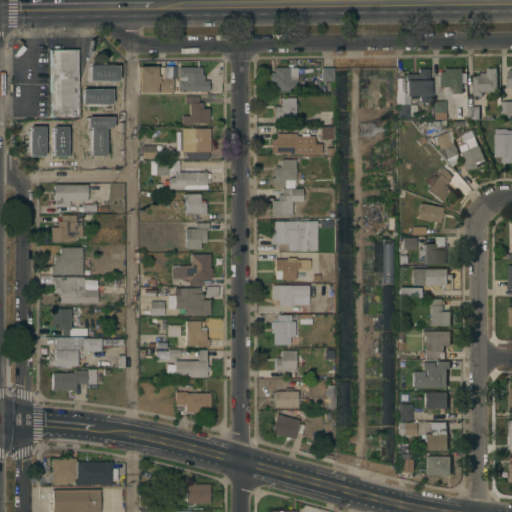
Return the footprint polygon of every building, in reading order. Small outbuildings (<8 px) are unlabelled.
[(48,49),(76,48),(77,116),(48,116),(48,49)] [(88,80),(88,69),(87,69),(87,61),(95,61),(95,65),(109,65),(109,64),(114,64),(114,65),(117,65),(117,79),(88,80)] [(138,65),(156,65),(156,74),(158,74),(158,77),(172,77),(172,92),(138,92),(138,65)] [(200,74),(203,74),(203,79),(208,79),(207,90),(177,90),(177,66),(200,66),(200,74)] [(271,90),(270,72),(274,72),(273,67),(295,66),(296,90),(271,90)] [(321,66),(333,66),(333,80),(321,80),(321,66)] [(462,92),(452,92),(451,85),(438,86),(438,71),(443,71),(443,68),(461,67),(462,92)] [(473,75),(479,75),(479,72),(485,72),(485,67),(496,67),(496,91),(482,91),(482,94),(480,94),(480,96),(478,96),(478,94),(473,95),(473,75)] [(418,73),(418,68),(428,68),(428,102),(419,102),(419,95),(405,95),(405,73),(418,73)] [(110,88),(110,104),(85,104),(85,103),(81,103),(81,88),(110,88)] [(188,103),(183,103),(183,95),(197,95),(197,101),(201,101),(201,107),(208,107),(209,122),(189,122),(189,125),(180,125),(180,116),(188,116),(188,103)] [(279,97),(294,97),(294,117),(274,117),(274,113),(272,113),(272,110),(274,110),(274,104),(280,104),(280,103),(279,103),(279,98),(279,97)] [(444,113),(433,113),(433,100),(444,100),(444,113)] [(511,100),(511,113),(501,113),(500,100),(511,100)] [(408,103),(408,116),(397,116),(396,103),(408,103)] [(95,104),(86,104),(85,116),(100,117),(100,110),(94,110),(95,104)] [(478,105),(478,118),(467,118),(467,105),(478,105)] [(43,155),(27,155),(27,126),(43,126),(43,155)] [(51,126),(66,126),(66,130),(67,130),(68,155),(51,155),(51,126)] [(104,155),(88,155),(88,130),(90,130),(90,126),(104,126),(104,155)] [(210,151),(206,151),(206,159),(182,159),(182,150),(174,150),(174,139),(180,139),(181,127),(209,127),(209,144),(210,144),(210,151)] [(331,139),(332,127),(319,127),(319,139),(331,139)] [(494,133),(494,128),(506,128),(506,129),(511,129),(511,162),(503,162),(503,156),(494,156),(494,133)] [(436,148),(441,146),(440,144),(437,146),(433,136),(448,130),(458,154),(446,159),(436,148)] [(426,140),(420,145),(415,139),(421,134),(426,140)] [(296,137),(296,140),(314,140),(314,151),(296,151),(296,154),(273,154),(273,152),(271,152),(271,138),(273,138),(273,137),(296,137)] [(484,158),(477,160),(479,165),(474,167),(475,170),(468,173),(459,152),(461,151),(458,144),(474,137),(477,145),(478,144),(484,158)] [(154,145),(154,157),(141,157),(141,145),(154,145)] [(294,158),(294,179),(294,187),(284,187),(284,185),(271,185),(270,177),(274,177),(274,165),(279,165),(279,158),(294,158)] [(154,161),(167,161),(167,173),(154,174),(154,161)] [(438,174),(436,172),(441,167),(451,175),(447,179),(448,180),(444,185),(451,191),(442,202),(426,189),(438,174)] [(170,176),(173,176),(173,171),(205,171),(205,172),(207,172),(207,177),(208,177),(208,182),(205,182),(205,188),(167,188),(167,178),(170,176)] [(86,201),(68,201),(68,206),(53,206),(53,200),(53,194),(50,194),(50,190),(53,190),(53,183),(86,183),(86,192),(86,201)] [(270,215),(270,200),(277,200),(277,194),(281,194),(281,187),(301,187),(301,200),(291,201),(291,215),(270,215)] [(184,193),(199,193),(199,200),(203,200),(203,201),(204,201),(204,213),(184,213),(184,193)] [(92,204),(92,202),(93,202),(93,204),(94,204),(94,210),(81,210),(81,204),(92,204)] [(442,206),(441,212),(443,212),(443,216),(440,216),(439,222),(416,218),(419,202),(442,206)] [(49,226),(56,226),(56,220),(60,220),(60,214),(75,214),(75,221),(77,221),(77,224),(81,224),(81,235),(74,235),(74,241),(49,241),(49,226)] [(316,220),(316,249),(276,249),(276,243),(272,243),(272,242),(270,242),(270,230),(272,230),(272,220),(316,220)] [(194,227),(194,221),(208,221),(208,229),(204,229),(204,241),(199,241),(199,248),(184,248),(184,227),(194,227)] [(415,236),(415,249),(401,249),(401,236),(415,236)] [(424,256),(421,256),(421,251),(424,251),(423,243),(434,243),(434,236),(443,236),(443,249),(444,249),(444,263),(424,264),(424,256)] [(390,284),(392,240),(382,239),(379,283),(390,284)] [(50,264),(53,264),(53,253),(59,253),(59,246),(81,246),(81,261),(86,261),(86,272),(81,272),(80,274),(50,274),(50,264)] [(208,267),(210,267),(210,277),(209,277),(209,278),(201,278),(201,284),(187,284),(187,278),(178,278),(178,277),(171,277),(171,264),(189,264),(189,253),(208,253),(208,267)] [(286,258),(286,257),(295,257),(295,258),(309,259),(309,269),(294,269),(294,279),(280,279),(280,278),(274,278),(274,270),(273,270),(274,258),(286,258)] [(446,268),(446,273),(452,273),(452,279),(446,279),(446,284),(411,284),(411,268),(446,268)] [(59,302),(59,293),(53,293),(53,283),(50,283),(50,276),(82,275),(82,289),(96,289),(96,302),(59,302)] [(307,284),(307,295),(291,295),(291,305),(277,305),(277,299),(270,299),(270,284),(307,284)] [(199,293),(201,293),(201,299),(209,299),(209,314),(184,314),(183,308),(174,308),(174,307),(167,307),(167,294),(173,294),(173,287),(199,286),(199,293)] [(217,286),(217,295),(205,295),(205,286),(217,286)] [(420,287),(420,297),(398,297),(398,286),(420,287)] [(440,308),(449,308),(449,325),(429,325),(429,305),(426,305),(426,298),(440,298),(440,308)] [(391,317),(390,299),(381,299),(382,317),(391,317)] [(148,300),(162,300),(162,314),(148,314),(148,300)] [(60,334),(60,328),(57,328),(57,322),(50,322),(50,308),(69,308),(70,327),(85,327),(85,334),(60,334)] [(294,336),(289,336),(289,344),(273,344),(273,332),(271,332),(271,321),(277,321),(277,314),(290,314),(290,321),(293,321),(294,336)] [(208,345),(195,345),(195,344),(185,344),(184,319),(199,319),(199,320),(203,320),(203,326),(204,326),(204,338),(208,338),(208,345)] [(166,324),(179,324),(178,335),(166,334),(166,324)] [(449,345),(442,345),(443,351),(438,351),(438,357),(424,357),(424,334),(421,334),(421,330),(449,330),(449,345)] [(381,365),(392,365),(392,334),(381,334),(381,365)] [(100,337),(100,350),(81,350),(81,337),(100,337)] [(76,364),(53,364),(53,338),(80,338),(80,350),(76,350),(76,364)] [(173,376),(173,372),(165,372),(165,363),(173,363),(173,359),(197,359),(197,348),(206,348),(206,376),(173,376)] [(167,348),(179,348),(179,356),(167,356),(167,348)] [(294,370),(274,370),(274,357),(280,357),(280,349),(294,349),(294,370)] [(115,355),(123,355),(123,369),(115,369),(115,355)] [(448,368),(445,368),(445,386),(412,386),(412,371),(422,371),(422,362),(433,362),(433,366),(436,366),(436,361),(448,360),(448,368)] [(73,369),(86,369),(86,368),(95,368),(95,383),(74,383),(74,389),(50,389),(51,371),(73,371),(73,369)] [(184,403),(174,403),(174,390),(186,390),(186,392),(209,392),(209,411),(184,411),(184,403)] [(296,407),(273,407),(273,401),(271,401),(271,392),(273,392),(273,390),(296,390),(296,407)] [(446,407),(423,408),(423,392),(446,391),(446,407)] [(411,419),(397,419),(397,403),(411,403),(411,419)] [(297,423),(303,425),(301,433),(294,431),(293,438),(270,432),(276,413),(298,420),(297,423)] [(415,434),(402,434),(402,422),(415,422),(415,425),(427,425),(427,432),(415,432),(415,434)] [(446,449),(424,450),(423,433),(446,433),(446,449)] [(412,471),(397,471),(397,458),(402,458),(402,452),(407,452),(408,458),(412,458),(412,471)] [(450,474),(425,474),(425,455),(449,455),(450,474)] [(74,461),(111,461),(111,467),(116,467),(116,480),(110,480),(110,483),(73,483),(73,481),(65,481),(65,476),(50,476),(50,457),(65,457),(65,456),(70,456),(70,457),(74,457),(74,461)] [(208,483),(208,502),(184,502),(184,483),(208,483)] [(98,511),(80,511),(51,511),(50,489),(98,488),(98,511)] [(138,492),(149,492),(149,506),(138,506),(138,492)]
